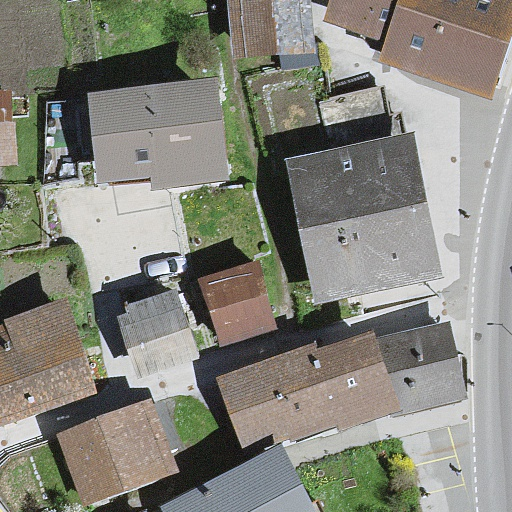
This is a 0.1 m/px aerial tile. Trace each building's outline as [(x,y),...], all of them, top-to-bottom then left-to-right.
[(314,0),(240,0),(234,1),(241,66),(321,57),(314,0)] [(386,66),(499,108),(511,74),(511,0),(338,0),(330,23),(393,47),(386,66)] [(31,91),(0,92),(0,167),(34,166),(31,91)] [(234,96),(99,111),(107,187),(243,171),(234,96)] [(421,146),(295,171),(321,306),(447,281),(421,146)] [(268,268),(207,287),(228,356),(289,337),(268,268)] [(175,299),(124,316),(143,372),(194,355),(175,299)] [(0,331),(0,413),(1,419),(100,391),(77,310),(0,331)] [(466,397),(452,322),(377,337),(398,401),(400,413),(466,397)] [(324,351),(223,392),(252,461),(398,401),(403,399),(377,337),(374,330),(324,351)] [(154,411),(65,447),(90,511),(95,511),(181,478),(154,411)] [(319,511),(291,454),(175,511),(319,511)]
